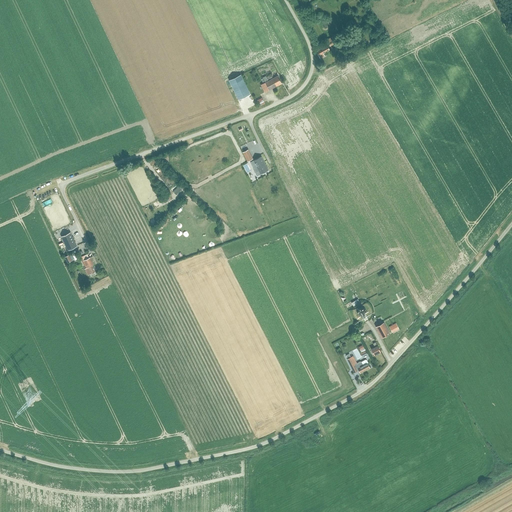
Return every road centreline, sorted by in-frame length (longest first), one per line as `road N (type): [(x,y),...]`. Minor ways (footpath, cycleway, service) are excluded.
road 1 (unclassified): [(0,449),(58,466),(129,471),(269,441),(375,380),(511,224)]
road 2 (unclassified): [(88,243),(65,197),(69,180),(247,115)]
road 3 (unclassified): [(247,115),(289,97),(311,76),(313,56),(286,0)]
